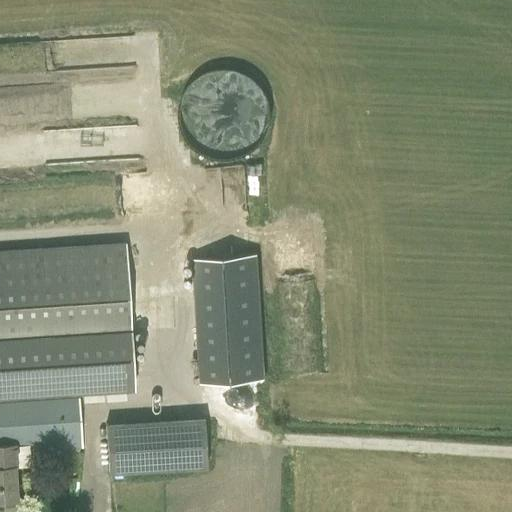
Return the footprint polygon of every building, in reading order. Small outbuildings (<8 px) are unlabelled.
[(186,87),(182,93),(179,100),(178,107),(177,114),(178,123),(180,131),(184,138),(189,145),(195,151),(202,155),(210,158),(218,160),(227,160),(235,159),(243,156),(248,153),(253,149),(259,143),(264,136),(267,128),(269,120),(269,112),(268,103),(265,95),(261,88),(255,82),(249,76),(241,72),(232,69),(224,68),(215,69),(206,71),(199,75),(192,81),(186,87)] [(119,186),(87,185),(86,207),(119,208),(119,186)] [(0,255),(0,393),(132,385),(123,247),(0,255)] [(193,258),(199,383),(265,380),(260,255),(193,258)] [(0,498),(14,498),(10,446),(48,443),(49,451),(78,449),(75,399),(0,403),(0,498)] [(105,423),(108,472),(206,466),(203,417),(105,423)]
